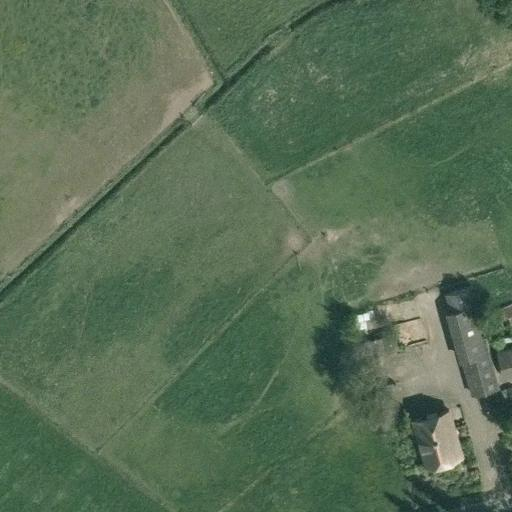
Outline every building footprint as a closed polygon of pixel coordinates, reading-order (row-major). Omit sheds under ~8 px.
[(446,292),(450,310),(447,311),(460,361),(462,360),(472,394),(501,386),(477,302),(472,285),(446,292)] [(511,299),(495,308),(503,325),(511,320),(511,299)] [(374,355),(398,348),(394,332),(369,339),(374,355)] [(511,347),(497,351),(505,377),(511,374),(511,347)] [(368,358),(359,361),(368,384),(377,380),(368,358)] [(511,385),(491,392),(495,404),(511,399),(511,385)] [(383,418),(395,412),(396,411),(386,391),(373,398),(383,418)] [(427,464),(462,453),(449,409),(414,420),(427,464)]
